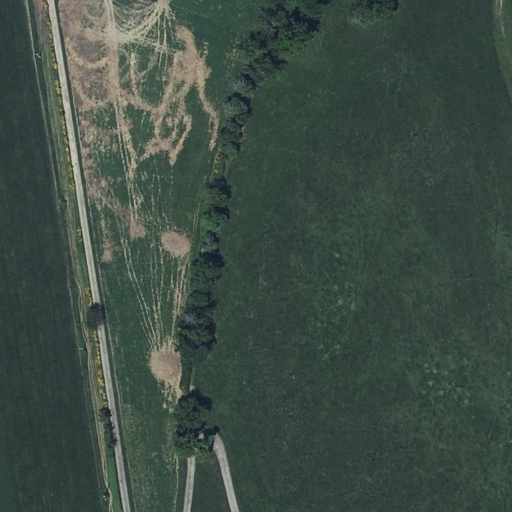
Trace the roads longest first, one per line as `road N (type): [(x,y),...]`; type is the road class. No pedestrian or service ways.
road 1 (track): [(126,511),(49,0)]
road 2 (track): [(301,0),(246,104),(222,202),(198,363),(197,434)]
road 3 (track): [(236,511),(214,438),(197,434),(184,511)]
